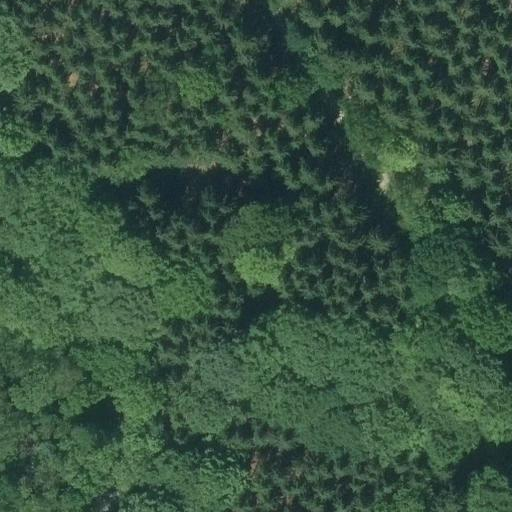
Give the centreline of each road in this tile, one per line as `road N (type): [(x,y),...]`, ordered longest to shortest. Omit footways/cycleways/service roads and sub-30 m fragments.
road 1 (track): [(287,0),(511,341)]
road 2 (tertiary): [(104,511),(128,420),(118,353),(93,309),(0,213)]
